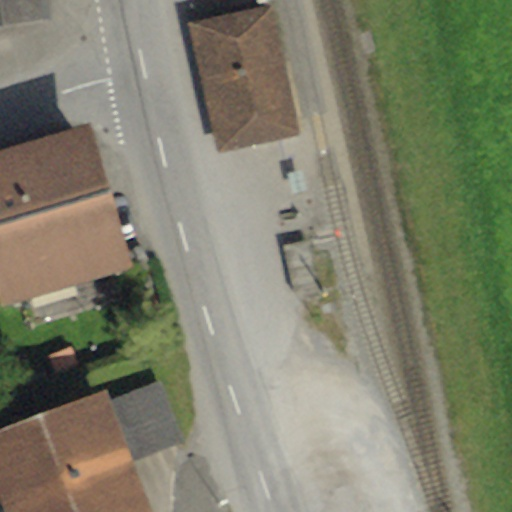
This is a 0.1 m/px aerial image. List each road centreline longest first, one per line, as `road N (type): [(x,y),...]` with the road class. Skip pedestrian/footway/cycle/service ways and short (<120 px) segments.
road 1 (residential): [(142,62),(208,325),(273,511)]
road 2 (residential): [(0,116),(142,62)]
